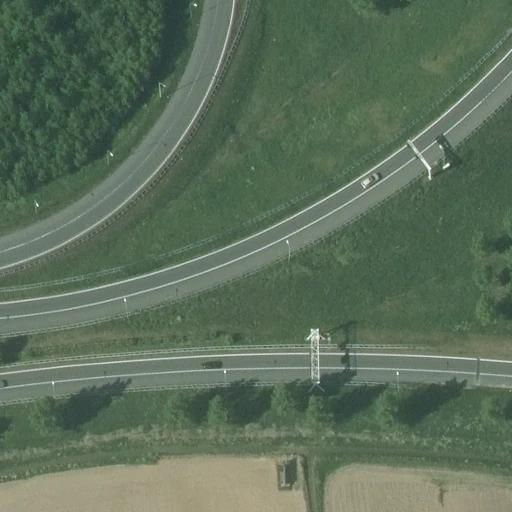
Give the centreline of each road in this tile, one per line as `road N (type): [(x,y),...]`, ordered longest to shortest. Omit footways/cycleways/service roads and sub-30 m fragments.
road 1 (motorway): [(0,311),(168,278),(292,225),(385,171),(475,99),(511,58)]
road 2 (motorway): [(0,382),(336,361),(511,371)]
road 3 (motorway): [(225,0),(210,71),(184,125),(150,166),(112,205),(0,261)]
